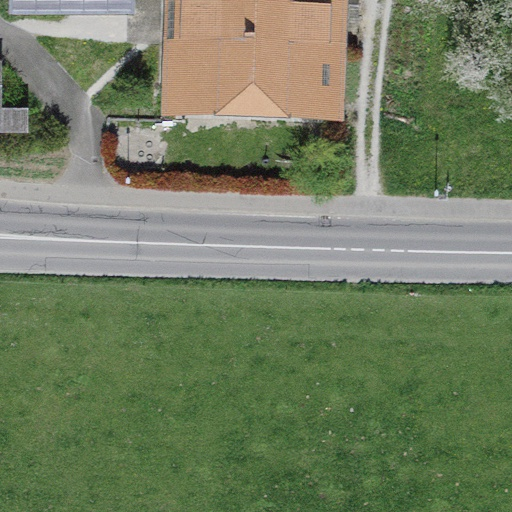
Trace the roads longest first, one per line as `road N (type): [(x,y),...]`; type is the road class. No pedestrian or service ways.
road 1 (secondary): [(511,251),(0,233)]
road 2 (track): [(382,0),(366,250)]
